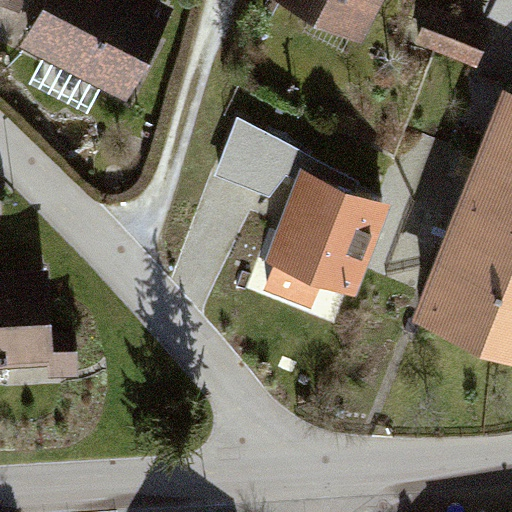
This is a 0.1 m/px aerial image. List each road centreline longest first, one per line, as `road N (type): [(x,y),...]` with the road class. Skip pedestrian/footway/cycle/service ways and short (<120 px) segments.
road 1 (residential): [(317,479),(0,141)]
road 2 (residential): [(317,479),(0,500)]
road 3 (residential): [(511,459),(317,479)]
